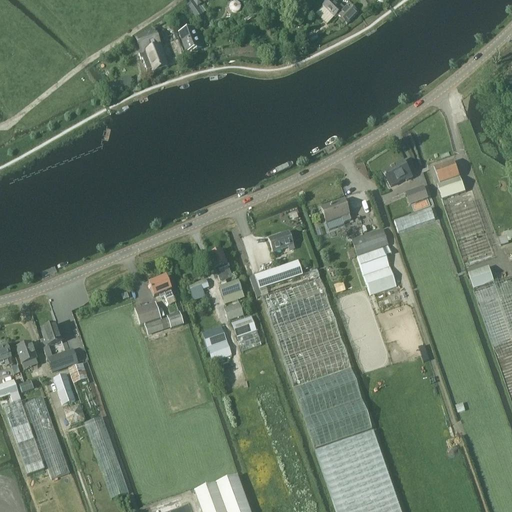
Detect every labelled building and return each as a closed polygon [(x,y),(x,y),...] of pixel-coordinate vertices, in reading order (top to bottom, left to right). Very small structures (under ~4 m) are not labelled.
[(196,0),(188,6),(197,19),(206,12),(197,0),(196,0)] [(328,0),(322,6),(323,7),(316,15),(327,25),(334,17),(335,18),(337,15),(347,25),(357,14),(348,6),(343,12),(330,0),(328,0)] [(201,49),(193,28),(179,34),(186,53),(190,51),(191,53),(201,49)] [(167,66),(159,47),(153,33),(136,39),(141,54),(139,55),(141,59),(143,59),(147,70),(152,68),(153,72),(167,67),(167,66)] [(315,34),(306,38),(309,44),(318,39),(315,34)] [(178,40),(159,47),(167,66),(177,62),(176,58),(184,55),(178,40)] [(115,90),(133,84),(130,76),(112,82),(115,90)] [(406,183),(412,179),(403,162),(395,166),(396,168),(383,175),(391,189),(405,181),(406,183)] [(465,193),(454,162),(430,170),(436,187),(437,187),(442,201),(465,193)] [(424,187),(405,194),(410,207),(429,200),(424,187)] [(435,200),(430,189),(426,190),(430,202),(435,200)] [(442,201),(441,201),(465,268),(495,258),(472,190),(465,193),(442,201)] [(343,201),(321,209),(326,225),(341,220),(343,224),(350,222),(349,217),(343,201)] [(431,209),(393,222),(398,234),(435,221),(431,209)] [(383,249),(387,247),(388,247),(382,230),(351,241),(357,258),(383,249)] [(505,236),(498,238),(501,247),(508,244),(507,241),(511,239),(511,231),(509,232),(509,231),(504,232),(505,236)] [(293,251),(288,234),(268,241),(273,255),(287,250),(288,252),(293,251)] [(383,249),(357,258),(370,297),(396,288),(383,249)] [(226,265),(221,251),(208,256),(213,270),(214,270),(220,284),(221,283),(222,286),(219,288),(225,306),(244,299),(237,281),(226,285),(225,282),(231,279),(227,266),(226,265)] [(302,276),(297,262),(254,277),(249,279),(257,300),(261,298),(314,450),(371,430),(316,272),(302,276)] [(511,278),(494,284),(492,278),(488,268),(467,275),(473,292),(511,404),(511,278)] [(165,278),(148,285),(154,299),(160,296),(161,299),(164,298),(166,302),(168,307),(175,304),(165,278)] [(189,286),(194,302),(203,298),(201,292),(208,289),(205,281),(189,286)] [(139,327),(160,320),(155,304),(134,311),(139,327)] [(228,323),(243,318),(239,306),(224,311),(228,323)] [(170,330),(183,326),(179,314),(167,318),(167,319),(145,326),(148,337),(170,329),(170,330)] [(251,317),(231,324),(241,353),(261,346),(251,317)] [(47,349),(61,344),(56,327),(41,332),(47,349)] [(221,328),(202,334),(212,363),(232,356),(221,328)] [(31,344),(15,349),(21,367),(37,361),(31,344)] [(0,364),(4,364),(5,368),(12,366),(11,361),(6,348),(0,349),(0,364)] [(52,373),(77,365),(72,351),(52,358),(49,349),(45,351),(52,373)] [(84,417),(99,412),(82,365),(68,370),(84,417)] [(62,406),(74,403),(65,376),(53,380),(62,406)] [(38,378),(30,381),(33,389),(41,386),(38,378)] [(12,404),(21,401),(14,381),(0,386),(0,400),(10,397),(12,404)] [(22,395),(33,391),(30,383),(19,387),(22,395)] [(39,389),(33,391),(22,395),(48,471),(66,465),(39,389)] [(21,401),(12,404),(13,405),(3,408),(27,477),(44,471),(21,401)] [(65,409),(70,425),(85,420),(79,404),(65,409)] [(111,501),(128,495),(102,418),(84,425),(111,501)] [(335,511),(399,511),(372,433),(315,453),(335,511)] [(248,511),(237,478),(194,493),(200,511),(248,511)] [(157,511),(173,511),(182,509),(179,499),(156,507),(157,511)]
